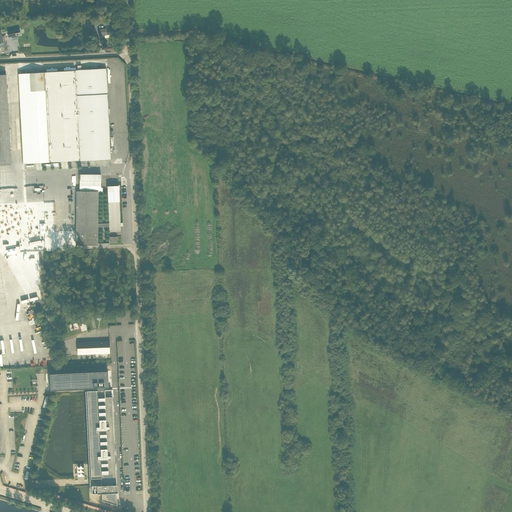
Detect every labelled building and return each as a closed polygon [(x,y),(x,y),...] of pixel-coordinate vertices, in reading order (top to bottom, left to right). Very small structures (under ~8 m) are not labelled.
[(110,35),(112,35),(115,34),(115,30),(117,30),(116,25),(106,26),(106,29),(98,29),(99,36),(104,35),(104,38),(109,38),(109,35),(110,35)] [(18,36),(20,35),(19,30),(7,32),(8,38),(17,36),(18,36)] [(85,160),(110,159),(106,69),(81,70),(81,66),(77,66),(77,70),(75,70),(80,161),(80,164),(85,164),(85,160)] [(75,71),(18,74),(23,164),(79,161),(75,71)] [(6,75),(0,74),(0,165),(10,165),(6,75)] [(100,175),(80,174),(79,191),(76,191),(75,245),(98,245),(97,227),(109,227),(109,232),(120,231),(120,226),(122,226),(122,223),(120,223),(119,186),(107,186),(107,192),(102,192),(102,188),(101,188),(100,175)] [(0,237),(53,235),(52,203),(0,206),(0,237)] [(101,263),(126,262),(126,257),(121,258),(121,251),(111,252),(111,251),(107,251),(108,257),(101,257),(101,258),(99,258),(99,261),(101,261),(101,263)] [(3,254),(30,304),(41,304),(39,252),(16,253),(3,254)] [(77,343),(77,355),(95,354),(96,358),(110,358),(109,341),(77,343)] [(102,500),(116,505),(111,390),(104,390),(104,388),(108,387),(107,371),(49,374),(50,391),(98,388),(97,391),(87,391),(91,478),(101,477),(101,485),(91,486),(91,493),(101,493),(102,500)] [(78,463),(77,476),(86,477),(86,463),(78,463)]
